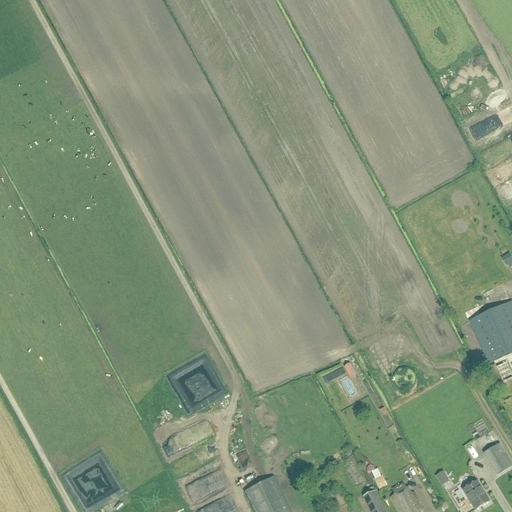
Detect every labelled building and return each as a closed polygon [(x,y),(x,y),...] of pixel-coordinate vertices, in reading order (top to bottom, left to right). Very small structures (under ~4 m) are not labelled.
[(511,194),(511,183),(499,193),(505,200),(511,194)] [(496,387),(511,379),(511,303),(469,323),(490,368),(488,369),(496,387)] [(357,376),(350,364),(344,368),(351,380),(357,376)] [(414,379),(408,375),(410,372),(400,366),(393,377),(400,381),(397,386),(406,392),(414,379)] [(393,424),(385,409),(380,411),(389,426),(393,424)] [(435,466),(450,459),(439,436),(425,443),(435,466)] [(485,454),(498,476),(511,468),(511,463),(501,445),(485,454)] [(368,472),(376,490),(385,486),(379,475),(376,477),(372,470),(368,472)] [(290,511),(286,504),(273,478),(244,493),(253,511),(290,511)] [(490,503),(477,482),(463,491),(475,511),(490,503)] [(422,511),(418,504),(419,504),(414,494),(411,495),(408,490),(406,490),(403,485),(393,491),(396,496),(391,499),(398,511),(422,511)] [(386,511),(376,492),(363,499),(370,511),(386,511)]
